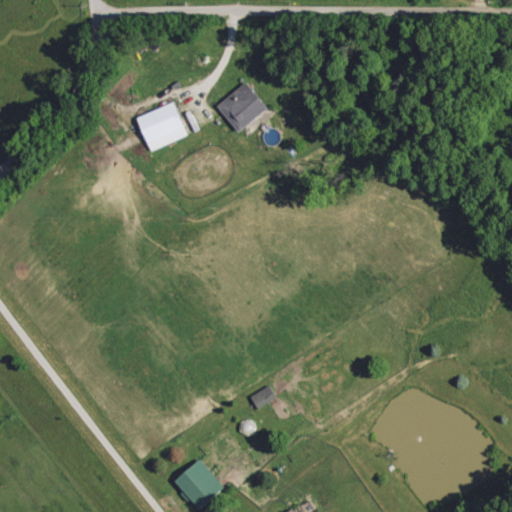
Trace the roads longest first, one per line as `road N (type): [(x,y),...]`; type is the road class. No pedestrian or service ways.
road 1 (residential): [(98,16),(126,7),(511,7)]
road 2 (residential): [(0,166),(46,114),(98,16)]
